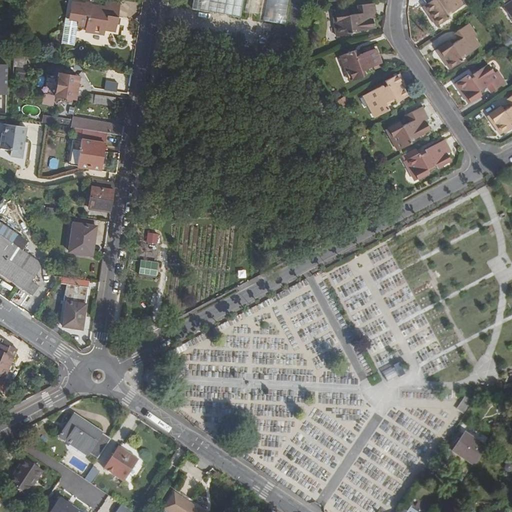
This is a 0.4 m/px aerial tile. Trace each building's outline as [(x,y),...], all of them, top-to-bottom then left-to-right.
[(105,0),(105,7),(91,5),(92,2),(85,1),(84,4),(71,2),(68,20),(78,22),(77,26),(85,27),(84,32),(104,35),(105,30),(115,31),(120,2),(110,0),(105,0)] [(193,0),(192,8),(240,16),(242,0),(193,0)] [(267,0),(265,20),(286,23),(289,0),(267,0)] [(423,0),(426,3),(431,12),(428,13),(437,25),(450,17),(448,15),(447,13),(451,11),(452,12),(464,5),(460,0),(423,0)] [(511,0),(503,7),(511,18),(511,17),(511,0)] [(340,22),(336,23),(338,37),(353,35),(353,32),(352,30),(357,29),(358,31),(375,29),(373,18),(377,18),(375,3),(358,6),(359,14),(351,16),(350,11),(338,12),(340,22)] [(431,12),(426,3),(422,5),(428,13),(431,12)] [(464,52),(466,55),(481,44),(474,35),(477,33),(469,23),(459,30),(460,38),(452,43),(450,39),(441,46),(446,54),(443,56),(452,67),(464,59),(463,57),(461,55),(464,52)] [(446,54),(441,46),(438,48),(443,56),(446,54)] [(357,58),(354,51),(342,57),(348,72),(352,70),(356,80),(366,76),(364,71),(382,64),(376,49),(360,55),(361,57),(357,58)] [(25,68),(27,57),(23,57),(14,55),(14,59),(14,66),(25,68)] [(489,63),(473,74),(474,76),(471,78),(470,76),(469,74),(456,82),(464,95),(467,93),(473,101),(483,94),(480,90),(488,85),(494,89),(505,82),(497,70),(495,72),(489,63)] [(46,90),(46,94),(66,97),(66,100),(72,101),(72,98),(75,98),(79,76),(59,73),(58,77),(52,76),(50,90),(46,90)] [(383,84),(367,93),(372,102),(368,104),(375,116),(389,109),(385,102),(394,97),(396,101),(406,96),(401,88),(406,86),(398,73),(386,80),(388,84),(384,86),(383,84)] [(119,83),(107,81),(105,90),(118,92),(119,83)] [(470,103),(473,101),(467,93),(464,95),(470,103)] [(96,94),(95,101),(115,105),(116,97),(96,94)] [(497,119),(493,122),(500,133),(504,130),(505,132),(511,126),(511,121),(511,94),(510,96),(511,102),(511,104),(504,110),(501,105),(492,111),(497,119)] [(429,118),(422,106),(408,114),(412,121),(403,126),(401,122),(390,128),(395,136),(391,138),(398,150),(412,143),(411,141),(410,138),(413,137),(415,139),(431,130),(425,120),(429,118)] [(497,119),(492,111),(488,114),(493,122),(497,119)] [(78,119),(77,128),(86,129),(108,132),(122,134),(124,126),(78,119)] [(27,127),(6,124),(5,134),(3,134),(1,149),(12,150),(11,156),(23,158),(27,127)] [(108,132),(86,129),(84,140),(82,152),(75,151),(73,165),(102,169),(108,132)] [(414,172),(419,181),(429,175),(426,171),(435,166),(437,170),(452,162),(446,150),(442,152),(437,144),(421,152),(422,155),(419,156),(418,154),(404,162),(411,174),(414,172)] [(89,207),(111,210),(116,181),(94,178),(89,207)] [(68,251),(87,254),(89,239),(94,239),(96,226),(72,222),(68,251)] [(0,273),(35,297),(41,287),(33,282),(43,268),(40,262),(13,245),(19,237),(0,224),(0,273)] [(144,275),(158,276),(159,261),(145,260),(144,275)] [(88,279),(63,276),(62,283),(68,283),(87,286),(88,279)] [(82,328),(89,287),(87,286),(68,283),(66,301),(68,301),(65,325),(82,328)] [(0,375),(5,378),(17,348),(1,342),(3,339),(0,338),(0,375)] [(391,360),(380,365),(388,381),(405,373),(400,361),(393,365),(391,360)] [(142,391),(153,398),(157,393),(142,384),(142,391)] [(457,409),(464,413),(470,402),(463,398),(457,409)] [(97,459),(110,438),(73,414),(60,434),(69,440),(87,452),(97,459)] [(472,469),(483,450),(462,438),(451,457),(472,469)] [(87,452),(69,440),(67,443),(85,455),(87,452)] [(137,459),(118,447),(104,468),(122,481),(137,459)] [(24,459),(8,483),(25,495),(42,471),(24,459)] [(84,478),(91,482),(99,471),(93,466),(84,478)] [(203,511),(204,511),(200,509),(199,510),(174,494),(163,510),(165,511),(203,511)] [(77,511),(59,500),(50,511),(77,511)]
